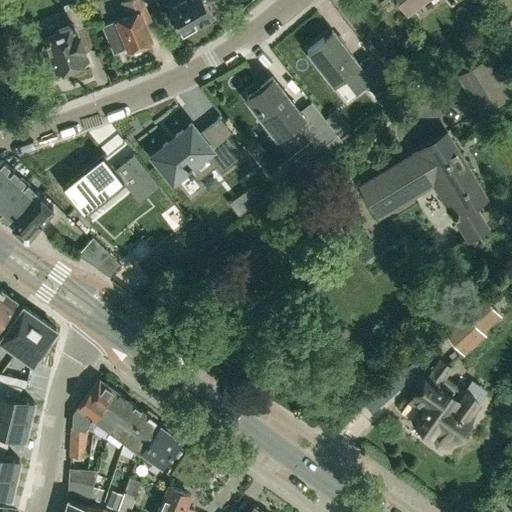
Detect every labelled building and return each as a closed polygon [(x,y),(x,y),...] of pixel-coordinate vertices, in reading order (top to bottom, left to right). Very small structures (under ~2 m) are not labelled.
[(44,38),(45,42),(44,43),(43,44),(42,45),(41,46),(41,47),(40,49),(41,50),(41,51),(42,53),(43,54),(44,55),(45,55),(46,56),(48,56),(49,56),(51,55),(53,63),(51,64),(55,76),(71,70),(70,67),(81,63),(78,55),(84,53),(75,30),(86,26),(76,0),(64,5),(70,22),(58,27),(60,31),(44,38)] [(128,50),(152,40),(145,22),(150,20),(142,0),(123,0),(122,0),(128,14),(115,20),(116,21),(103,26),(113,52),(126,47),(128,50)] [(211,0),(172,0),(169,2),(168,5),(166,6),(181,33),(212,14),(206,3),(211,0)] [(393,0),(395,3),(397,1),(406,13),(423,0),(393,0)] [(511,8),(511,0),(492,0),(499,17),(511,8)] [(402,95),(370,53),(357,63),(332,31),(308,50),(334,83),(352,69),(384,108),(402,95)] [(479,114),(497,104),(509,97),(486,58),(456,76),(479,114)] [(342,141),(311,101),(298,111),(272,76),(247,96),(278,136),(296,122),(322,157),(342,141)] [(172,179),(206,152),(221,172),(243,155),(227,135),(211,148),(191,122),(152,153),(172,179)] [(486,198),(447,132),(447,131),(415,150),(417,152),(361,186),(378,215),(432,183),(454,218),(464,237),(450,248),(452,250),(473,238),(489,228),(476,205),(486,198)] [(87,219),(89,218),(86,214),(125,184),(128,187),(143,175),(142,175),(140,176),(135,170),(137,168),(128,157),(114,168),(105,155),(106,154),(105,153),(70,180),(71,182),(72,181),(78,189),(71,195),(70,194),(69,195),(87,219)] [(0,179),(10,168),(1,160),(0,160),(0,179)] [(0,179),(0,207),(24,181),(10,168),(0,179)] [(0,207),(0,216),(10,226),(39,195),(24,181),(0,207)] [(39,195),(10,226),(21,236),(27,236),(53,207),(39,195)] [(77,254),(110,276),(121,264),(92,236),(77,254)] [(0,321),(15,300),(0,289),(0,321)] [(484,298),(477,304),(465,315),(445,333),(460,351),(482,332),(479,329),(496,313),(484,298)] [(23,305),(0,337),(0,343),(14,353),(39,317),(23,305)] [(56,328),(39,317),(14,353),(30,365),(50,337),(56,328)] [(462,389),(454,397),(440,387),(441,384),(439,383),(451,367),(440,359),(411,399),(422,407),(414,419),(416,420),(415,421),(418,423),(419,422),(428,429),(427,430),(432,433),(433,432),(434,433),(438,443),(449,444),(450,444),(456,435),(458,436),(460,433),(468,432),(467,424),(469,420),(468,420),(480,403),(478,400),(486,390),(471,380),(464,389),(462,389)] [(0,372),(0,380),(8,382),(10,382),(12,375),(0,372)] [(93,417),(114,389),(98,377),(72,412),(69,453),(84,454),(85,427),(93,417)] [(33,399),(19,396),(5,392),(8,382),(0,380),(0,410),(28,418),(33,399)] [(93,417),(107,428),(129,399),(114,389),(93,417)] [(109,428),(123,439),(144,411),(129,399),(107,428),(109,428)] [(28,418),(0,410),(0,430),(10,433),(24,436),(28,418)] [(135,458),(137,453),(159,422),(144,411),(123,439),(124,440),(120,452),(135,458)] [(137,453),(149,462),(152,458),(161,464),(181,438),(159,422),(137,453)] [(0,472),(14,476),(19,457),(5,454),(0,452),(0,472)] [(97,469),(69,469),(69,480),(92,487),(92,485),(97,469)] [(0,492),(10,495),(14,476),(0,472),(0,492)] [(139,480),(128,476),(123,492),(134,495),(139,480)] [(89,497),(92,487),(69,480),(68,491),(89,497)] [(103,488),(92,485),(92,487),(89,497),(100,500),(103,488)] [(193,511),(194,511),(183,507),(189,494),(169,485),(157,511),(193,511)] [(107,506),(116,509),(120,500),(123,492),(113,488),(107,506)] [(114,511),(104,508),(101,507),(68,498),(64,511),(114,511)] [(120,500),(116,509),(125,511),(129,511),(132,505),(120,500)]
